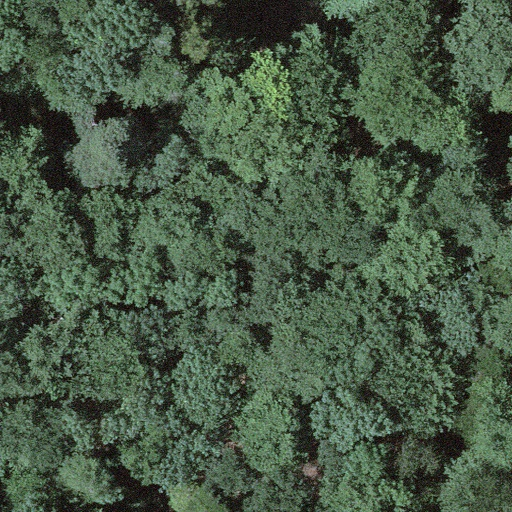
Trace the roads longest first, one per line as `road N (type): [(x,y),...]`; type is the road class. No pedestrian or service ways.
road 1 (track): [(35,511),(116,344),(239,0)]
road 2 (track): [(339,16),(413,153),(453,279),(469,511)]
road 3 (track): [(312,0),(511,113)]
